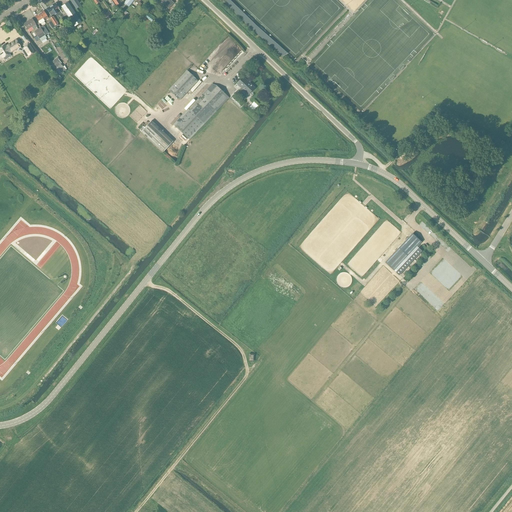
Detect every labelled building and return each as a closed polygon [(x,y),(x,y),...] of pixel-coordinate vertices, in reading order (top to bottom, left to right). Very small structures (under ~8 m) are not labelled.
[(77,0),(71,0),(71,1),(76,9),(81,6),(77,0)] [(170,0),(163,0),(161,2),(169,9),(174,3),(170,0)] [(282,57),(287,54),(256,25),(229,0),(222,0),(222,1),(252,30),(282,57)] [(65,12),(71,21),(75,27),(81,22),(71,7),(68,3),(61,7),(64,11),(65,12)] [(47,9),(51,16),(55,14),(55,15),(57,13),(56,11),(59,10),(56,4),(47,9)] [(44,11),(40,14),(44,21),(48,19),(44,11)] [(68,23),(71,21),(65,12),(62,13),(68,23)] [(44,21),(40,14),(35,17),(40,24),(44,21)] [(148,14),(145,17),(151,22),(154,19),(148,14)] [(51,21),(55,26),(59,23),(54,16),(50,19),(51,21)] [(33,18),(32,19),(29,21),(24,24),(28,30),(29,32),(38,27),(36,25),(37,24),(33,18)] [(41,28),(34,32),(37,35),(34,37),(36,41),(40,39),(41,41),(47,38),(45,35),(46,35),(41,28)] [(0,60),(3,58),(7,56),(10,54),(10,52),(15,49),(15,50),(17,49),(20,47),(20,46),(19,44),(16,40),(11,43),(11,44),(6,47),(5,45),(0,48),(0,53),(1,54),(0,54),(0,60)] [(225,40),(215,50),(222,56),(231,46),(225,40)] [(30,44),(23,48),(28,57),(35,52),(30,44)] [(58,57),(52,62),(55,65),(58,69),(56,71),(60,74),(61,73),(66,69),(65,66),(63,67),(61,64),(62,63),(59,60),(59,59),(58,57)] [(192,69),(191,73),(194,74),(193,77),(200,80),(202,74),(192,69)] [(179,101),(183,96),(197,81),(186,71),(168,90),(179,101)] [(243,77),(240,81),(237,84),(248,95),(255,88),(243,77)] [(207,90),(189,109),(173,125),(189,140),(229,98),(216,87),(210,93),(207,90)] [(173,141),(151,121),(141,132),(163,153),(173,141)] [(398,218),(402,210),(388,203),(384,211),(398,218)] [(363,244),(381,260),(401,238),(384,222),(363,244)] [(394,271),(408,256),(422,242),(413,234),(386,263),(394,271)] [(0,383),(5,389),(10,384),(7,380),(3,384),(1,382),(0,383)]
